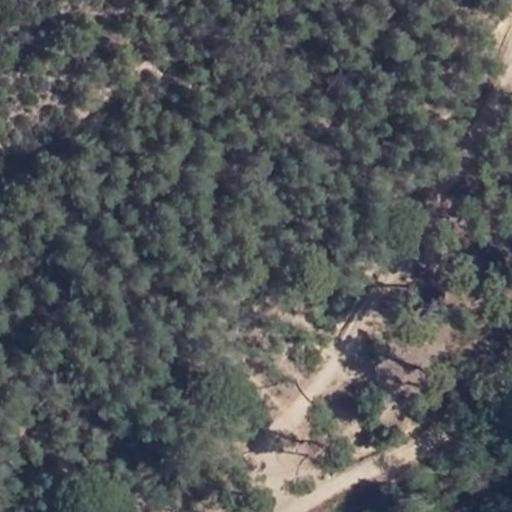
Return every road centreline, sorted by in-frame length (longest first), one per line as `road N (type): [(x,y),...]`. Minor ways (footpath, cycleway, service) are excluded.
road 1 (track): [(511,36),(502,51),(486,140),(342,440),(280,507)]
road 2 (track): [(511,377),(401,459),(274,511)]
